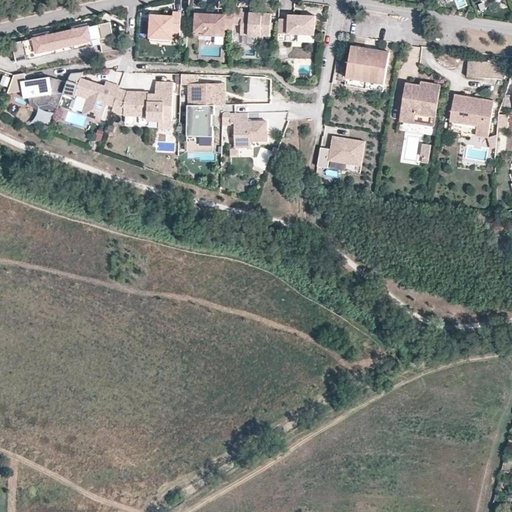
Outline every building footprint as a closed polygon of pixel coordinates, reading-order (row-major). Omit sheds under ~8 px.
[(234,25),(234,8),(226,8),(225,15),(206,15),(206,17),(197,17),(197,34),(225,35),(226,28),(234,28),(234,25)] [(243,8),(234,8),(234,25),(234,28),(234,42),(259,41),(259,33),(272,32),(272,10),(256,11),(256,13),(251,13),(251,11),(243,11),(243,8)] [(279,17),(279,32),(315,33),(316,33),(316,14),(289,13),(289,17),(279,17)] [(181,35),(182,14),(174,14),(173,19),(152,18),(152,39),(173,40),(173,35),(181,35)] [(101,53),(115,50),(109,23),(81,29),(83,34),(70,37),(69,32),(51,36),(53,41),(40,44),(39,39),(11,45),(15,59),(98,40),(101,53)] [(315,33),(279,32),(279,40),(315,40),(315,33)] [(390,53),(353,47),(346,88),(384,94),(390,53)] [(506,63),(469,62),(469,76),(505,78),(506,63)] [(105,103),(113,105),(119,87),(119,85),(109,82),(108,86),(82,77),(84,71),(71,72),(67,82),(64,93),(75,98),(77,94),(88,98),(83,113),(100,119),(105,103)] [(26,72),(15,74),(10,91),(25,88),(26,96),(35,95),(35,102),(41,106),(49,104),(59,107),(64,93),(67,82),(59,79),(57,85),(52,84),(51,76),(27,80),(26,72)] [(1,84),(7,87),(10,78),(3,75),(1,84)] [(148,116),(148,119),(159,119),(172,120),(174,82),(157,81),(156,93),(154,93),(153,98),(149,98),(148,116)] [(409,91),(406,90),(403,120),(437,125),(443,85),(422,82),(422,85),(410,84),(409,91)] [(188,84),(188,105),(214,105),(225,105),(225,95),(217,95),(217,84),(188,84)] [(257,84),(248,84),(248,97),(257,97),(257,84)] [(112,109),(125,113),(125,114),(148,116),(149,98),(149,93),(149,92),(140,91),(140,93),(136,93),(136,91),(128,90),(119,87),(113,105),(112,109)] [(456,96),(452,121),(479,125),(478,131),(491,133),(496,102),(456,96)] [(214,115),(214,105),(188,105),(187,105),(187,142),(213,142),(213,126),(212,126),(212,115),(214,115)] [(249,112),(231,112),(231,121),(235,121),(234,146),(229,146),(229,155),(253,156),(253,146),(251,146),(251,140),(267,141),(267,121),(248,121),(249,112)] [(510,115),(499,114),(498,127),(509,128),(510,115)] [(172,127),(172,120),(159,119),(158,127),(172,127)] [(479,125),(452,121),(451,132),(490,138),(491,133),(478,131),(479,125)] [(322,149),(319,168),(330,170),(331,162),(363,167),(367,142),(349,140),(349,143),(344,142),(345,139),(334,137),(332,151),(322,149)] [(213,142),(187,142),(187,151),(213,151),(213,142)] [(431,145),(423,144),(422,157),(424,157),(429,158),(431,145)]
